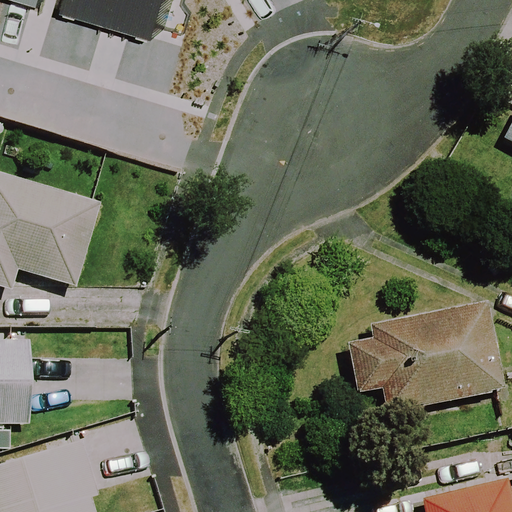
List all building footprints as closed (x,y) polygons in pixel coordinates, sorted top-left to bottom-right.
[(6,0),(0,19),(0,94),(58,113),(94,2),(86,0),(6,0)] [(94,208),(0,180),(0,292),(8,295),(14,275),(70,292),(94,208)] [(373,396),(376,418),(502,399),(488,306),(363,325),(366,344),(342,348),(350,399),(373,396)] [(0,489),(77,468),(47,358),(0,370),(0,489)] [(509,511),(504,488),(423,505),(424,511),(509,511)]
